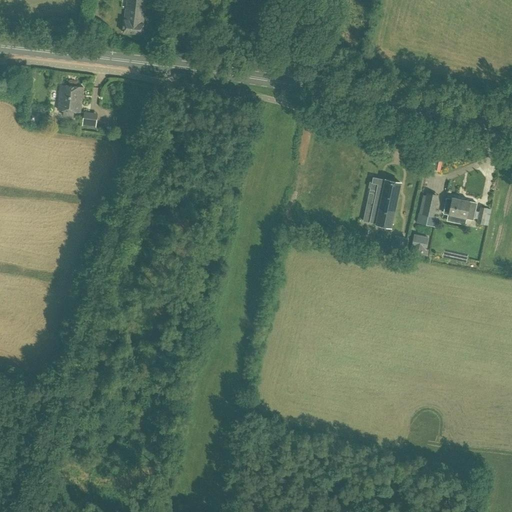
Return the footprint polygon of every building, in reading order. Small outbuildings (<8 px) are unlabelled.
[(142,35),(145,0),(126,0),(122,33),(142,35)] [(184,58),(187,55),(188,50),(185,47),(181,47),(177,50),(177,54),(180,57),(184,58)] [(80,113),(83,88),(60,85),(58,101),(59,101),(58,110),(80,113)] [(49,97),(50,89),(41,89),(40,97),(49,97)] [(84,112),(82,126),(89,127),(90,113),(84,112)] [(64,113),(58,116),(62,124),(68,120),(64,113)] [(400,183),(385,180),(373,178),(372,183),(369,182),(368,188),(370,188),(363,222),(369,223),(391,227),(400,183)] [(433,216),(438,195),(426,192),(425,196),(422,195),(416,223),(436,227),(438,217),(433,216)] [(469,202),(452,198),(452,199),(446,198),(443,214),(447,215),(446,221),(464,225),(466,219),(472,220),(475,210),(476,204),(469,202)] [(491,209),(480,207),(476,223),(488,226),(491,209)] [(426,256),(428,249),(425,249),(427,237),(413,234),(409,252),(426,256)] [(403,252),(406,238),(394,235),(393,240),(392,240),(390,249),(403,252)]
